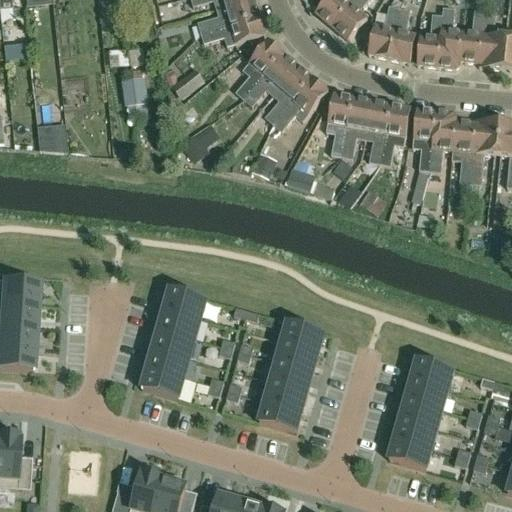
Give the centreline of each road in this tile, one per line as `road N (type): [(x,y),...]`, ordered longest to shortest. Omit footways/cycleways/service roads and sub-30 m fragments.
road 1 (residential): [(511,102),(409,91),(344,71),(311,49),(275,0)]
road 2 (residential): [(84,419),(331,490)]
road 3 (residential): [(370,352),(331,490)]
road 4 (residential): [(112,287),(84,419)]
